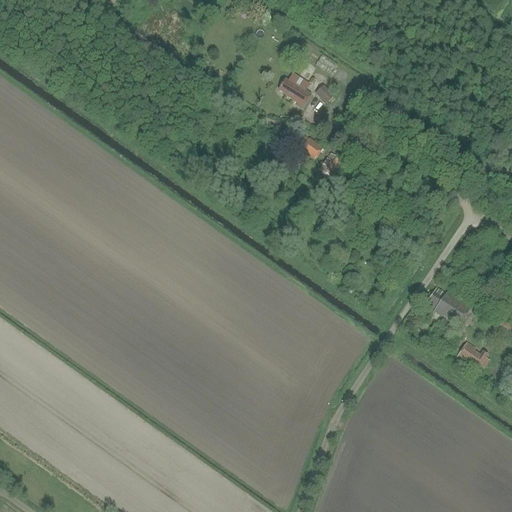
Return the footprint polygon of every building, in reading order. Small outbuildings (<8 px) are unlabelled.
[(304,108),(311,96),(294,85),(293,86),(285,80),(278,91),(286,96),(286,97),(304,108)] [(326,105),(335,97),(324,86),(316,95),(326,105)] [(313,163),(323,150),(310,140),(309,141),(302,136),(294,147),(300,152),(299,153),(313,163)] [(346,143),(337,155),(345,161),(354,149),(346,143)] [(332,180),(343,164),(331,155),(319,171),(332,180)] [(436,289),(428,301),(431,303),(429,306),(435,310),(434,312),(443,319),(442,321),(457,330),(471,309),(447,293),(445,295),(436,289)] [(509,335),(511,330),(511,328),(503,322),(499,328),(509,335)] [(475,350),(467,344),(457,358),(477,372),(480,367),(484,370),(490,362),(486,359),(488,356),(483,353),(480,356),(474,352),(475,350)] [(461,364),(456,360),(452,365),(458,369),(461,364)]
